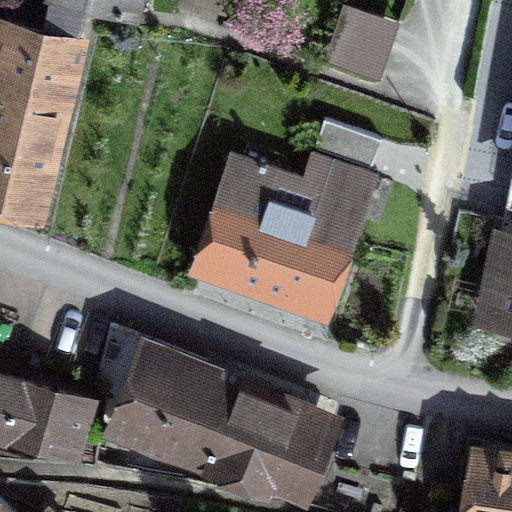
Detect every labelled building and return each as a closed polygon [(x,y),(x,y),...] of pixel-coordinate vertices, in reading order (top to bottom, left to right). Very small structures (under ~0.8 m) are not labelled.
[(0,200),(33,209),(81,0),(109,0),(131,5),(132,0),(51,0),(45,25),(9,17),(0,57),(0,200)] [(297,0),(284,47),(379,74),(397,14),(349,0),(297,0)] [(314,144),(371,164),(381,136),(324,116),(314,144)] [(328,305),(356,224),(270,192),(280,166),(264,160),(265,157),(237,151),(199,260),(328,305)] [(511,168),(501,227),(511,229),(511,168)] [(511,229),(501,227),(488,279),(506,282),(498,321),(511,323),(511,229)] [(177,437),(213,451),(238,388),(143,352),(115,424),(173,446),(177,437)] [(6,437),(70,454),(85,396),(0,372),(0,442),(5,444),(6,437)] [(238,388),(213,451),(206,467),(264,490),(271,473),(302,486),(326,423),(238,388)] [(511,511),(511,458),(479,454),(469,511),(511,511)] [(0,511),(56,511),(48,504),(40,511),(18,511),(0,495),(0,511)]
